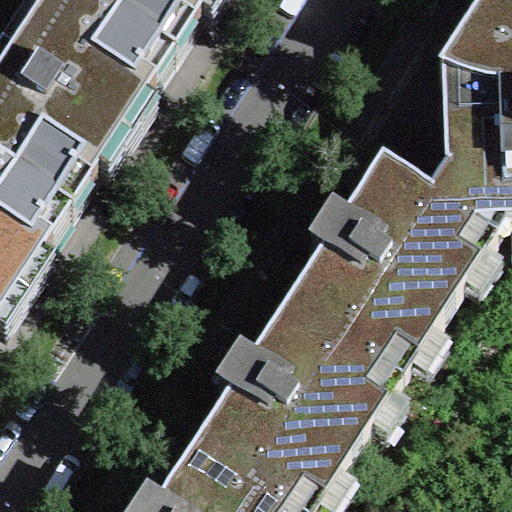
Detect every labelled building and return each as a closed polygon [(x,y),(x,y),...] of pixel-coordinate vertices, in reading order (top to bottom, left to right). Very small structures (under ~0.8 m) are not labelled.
[(222,0),(42,0),(0,65),(0,181),(72,229),(222,0)] [(507,236),(511,236),(511,0),(498,0),(440,89),(443,91),(446,180),(430,206),(498,251),(507,236)] [(311,258),(323,266),(289,318),(404,394),(498,251),(430,206),(383,175),(347,230),(334,222),(311,258)] [(0,338),(72,229),(0,181),(0,338)] [(196,460),(275,511),(325,511),(404,394),(289,318),(254,371),(241,363),(218,398),(231,407),(196,460)] [(275,511),(196,460),(161,511),(160,511),(148,504),(143,511),(275,511)]
